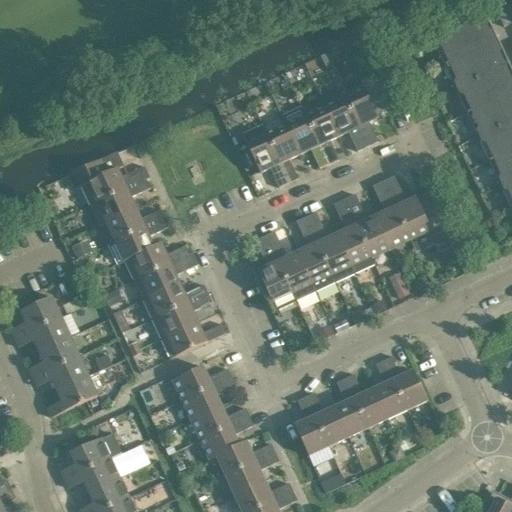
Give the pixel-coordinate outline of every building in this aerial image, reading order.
[(501,5),(493,8),(500,24),(508,20),(501,5)] [(476,16),(431,37),(434,43),(438,45),(445,60),(452,76),(451,80),(453,86),(456,91),(460,93),(468,108),(475,124),(473,128),(476,133),(478,139),(483,141),(490,156),(497,171),(495,176),(498,181),(500,187),(505,188),(511,204),(511,203),(511,92),(510,88),(499,64),(488,40),(476,16)] [(360,85),(341,94),(364,144),(375,139),(366,119),(386,110),(369,74),(357,79),(360,85)] [(339,88),(319,98),(335,134),(345,129),(354,148),(364,144),(341,94),(339,88)] [(319,98),(299,107),(302,112),(325,162),(336,157),(336,156),(327,138),(335,134),(319,98)] [(298,104),(278,113),(282,122),(296,152),(305,148),(315,167),(325,162),(302,112),(299,107),(298,104)] [(259,121),(240,130),(244,139),(243,140),(257,170),(266,166),(275,185),(286,180),(262,131),(263,131),(259,121)] [(263,131),(262,131),(286,180),(297,175),(296,174),(288,156),(296,152),(282,122),(263,131)] [(246,149),(239,153),(245,165),(252,161),(246,149)] [(108,153),(65,173),(71,186),(78,183),(81,189),(88,202),(142,177),(146,176),(141,164),(124,171),(114,150),(108,153)] [(392,172),(381,178),(407,235),(427,226),(429,230),(441,225),(424,188),(412,194),(413,195),(402,200),(402,199),(399,195),(402,194),(392,172)] [(142,177),(88,202),(97,222),(102,219),(132,206),(127,194),(146,186),(142,177)] [(381,178),(370,183),(380,204),(382,203),(384,208),(373,213),(388,244),(388,243),(407,235),(381,178)] [(352,191),(341,196),(368,253),(377,249),(387,244),(388,244),(373,213),(363,218),(361,213),(362,212),(352,191)] [(341,196),(330,201),(340,222),(342,221),(345,226),(334,231),(353,271),(373,262),(368,253),(341,196)] [(132,206),(102,219),(111,239),(160,216),(156,206),(137,215),(132,206)] [(313,209),(302,214),(334,280),(353,271),(334,231),(324,236),(321,231),(323,230),(313,209)] [(302,214),(293,218),(305,244),(295,249),(314,289),(334,280),(302,214)] [(111,239),(106,241),(115,261),(122,258),(121,257),(150,244),(150,243),(145,233),(164,224),(160,216),(111,239)] [(273,228),(264,232),(294,298),(314,289),(295,249),(285,253),(273,228)] [(264,232),(253,237),(262,259),(264,258),(266,262),(256,267),(273,307),(294,298),(264,232)] [(84,237),(69,244),(74,256),(90,249),(84,237)] [(150,244),(121,257),(122,258),(131,277),(186,252),(181,243),(163,251),(157,240),(150,243),(150,244)] [(186,252),(131,277),(140,297),(176,280),(173,272),(195,262),(189,250),(186,252)] [(396,269),(385,274),(395,296),(406,291),(396,269)] [(421,272),(409,277),(415,289),(426,283),(421,272)] [(176,280),(140,297),(149,316),(154,314),(204,291),(200,282),(181,291),(176,280)] [(114,285),(100,292),(106,303),(119,297),(114,285)] [(154,314),(149,316),(158,336),(164,334),(195,319),(189,308),(208,300),(204,291),(154,314)] [(22,321),(8,327),(11,335),(57,314),(47,294),(45,295),(36,299),(16,309),(22,321)] [(379,296),(367,302),(372,311),(383,306),(379,296)] [(368,305),(356,310),(359,318),(371,313),(368,305)] [(119,307),(110,312),(118,330),(128,326),(119,307)] [(57,314),(11,335),(16,344),(30,338),(35,348),(66,333),(57,314)] [(342,316),(330,322),(334,330),(346,324),(342,316)] [(164,334),(158,336),(168,356),(222,330),(218,321),(199,330),(195,319),(164,334)] [(327,323),(315,328),(319,337),(331,332),(327,323)] [(40,360),(26,366),(30,374),(76,353),(66,333),(35,348),(40,360)] [(133,338),(125,342),(130,353),(138,349),(133,338)] [(104,351),(92,357),(97,367),(109,361),(104,351)] [(76,353),(30,374),(35,384),(49,378),(53,387),(85,372),(76,353)] [(389,353),(380,357),(403,407),(423,398),(409,367),(398,372),(389,353)] [(380,380),(370,385),(384,416),(403,407),(380,357),(372,362),(380,380)] [(200,363),(169,378),(178,398),(229,375),(224,366),(206,375),(200,363)] [(351,371),(341,376),(364,425),(384,416),(370,385),(359,390),(351,371)] [(58,398),(44,405),(48,414),(85,396),(94,392),(85,372),(53,387),(58,398)] [(229,375),(178,398),(188,418),(219,403),(214,392),(233,383),(229,375)] [(341,398),(331,403),(345,434),(364,425),(341,376),(332,380),(341,398)] [(311,389),(302,394),(325,443),(345,434),(331,403),(320,408),(311,389)] [(302,417),(291,422),(296,434),(297,436),(305,453),(325,443),(302,394),(293,398),(302,417)] [(219,403),(188,418),(197,437),(247,414),(243,406),(242,406),(224,415),(219,403)] [(247,414),(197,437),(206,458),(213,454),(212,453),(236,442),(231,432),(251,423),(247,414)] [(72,461),(57,468),(61,477),(108,456),(98,435),(67,450),(72,461)] [(400,437),(395,439),(400,447),(404,445),(400,437)] [(236,442),(212,453),(213,454),(222,474),(272,451),(267,441),(248,450),(243,438),(236,442)] [(396,443),(386,448),(390,458),(401,453),(396,443)] [(272,451),(222,474),(231,493),(262,478),(257,468),(276,459),(272,451)] [(108,456),(61,477),(65,486),(81,479),(86,490),(117,476),(108,456)] [(178,459),(173,462),(176,468),(181,466),(178,459)] [(321,490),(342,481),(338,470),(317,480),(321,490)] [(0,491),(8,487),(3,476),(0,477),(0,491)] [(91,501),(75,508),(76,511),(91,511),(126,496),(117,476),(86,490),(91,501)] [(262,478),(231,493),(239,511),(242,511),(290,490),(286,480),(267,489),(262,478)] [(8,487),(0,491),(0,511),(4,511),(11,509),(6,498),(12,495),(8,487)] [(485,509),(483,511),(511,511),(511,487),(505,501),(492,495),(490,499),(486,497),(487,495),(482,493),(480,495),(478,499),(475,505),(485,509)] [(290,490),(242,511),(277,511),(275,507),(294,498),(290,490)] [(133,511),(126,496),(91,511),(133,511)]
